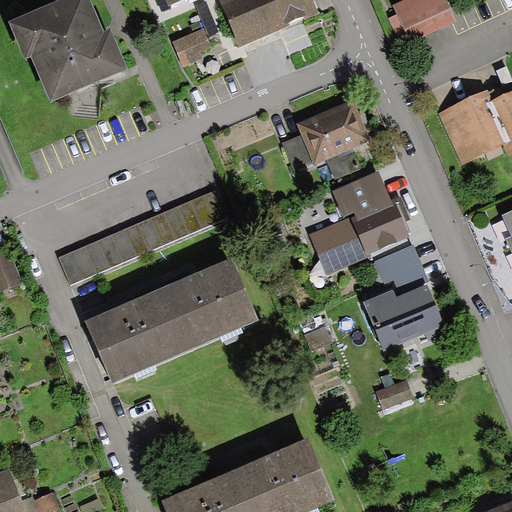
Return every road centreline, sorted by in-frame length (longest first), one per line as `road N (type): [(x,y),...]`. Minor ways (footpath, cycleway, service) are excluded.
road 1 (residential): [(24,199),(369,52)]
road 2 (residential): [(369,52),(511,389)]
road 3 (residential): [(24,199),(148,511)]
